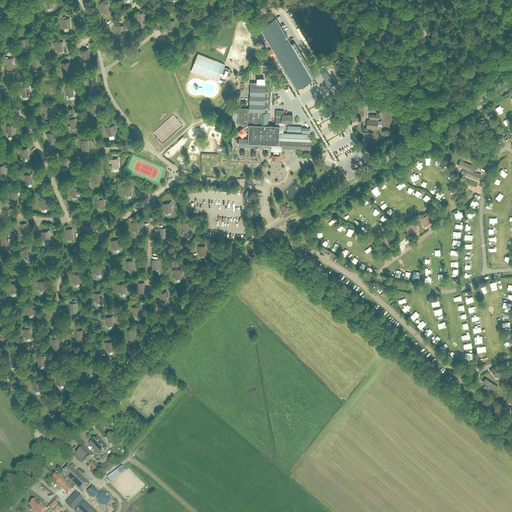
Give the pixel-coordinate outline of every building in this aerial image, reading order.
[(24,24),(30,21),(26,14),(20,16),(24,24)] [(312,79),(291,44),(275,18),(260,27),(297,88),(312,79)] [(89,57),(88,49),(80,50),(80,53),(82,53),(82,55),(81,55),(82,58),(89,57)] [(198,53),(191,71),(218,82),(219,79),(225,82),(228,75),(230,76),(232,72),(230,71),(231,69),(224,67),(225,64),(198,53)] [(13,70),(12,61),(14,61),(13,58),(5,59),(7,71),(13,70)] [(70,70),(69,62),(61,63),(62,66),(63,66),(63,68),(63,71),(70,70)] [(333,65),(320,73),(329,86),(342,78),(333,65)] [(88,72),(88,77),(87,78),(87,83),(89,83),(89,85),(96,85),(95,75),(94,75),(94,72),(88,72)] [(236,123),(242,123),(241,126),(243,127),(238,131),(242,137),(247,132),(249,132),(248,139),(242,138),(241,146),(271,148),(271,150),(274,151),(273,154),(279,154),(278,151),(282,151),(282,148),(312,149),(312,134),(283,133),(283,122),(293,122),(293,115),(284,114),(284,111),(276,110),(275,126),(260,125),(260,112),(268,113),(268,109),(270,110),(271,91),(269,91),(269,83),(270,83),(250,82),(250,83),(251,83),(249,108),(237,108),(236,123)] [(233,87),(228,85),(224,95),(229,97),(233,87)] [(380,115),(374,115),(369,114),(369,118),(371,118),(371,120),(367,120),(366,127),(378,128),(378,119),(380,119),(380,115)] [(107,130),(108,136),(115,135),(114,130),(116,130),(116,128),(116,127),(115,126),(115,125),(113,125),(113,126),(105,127),(105,131),(107,130)] [(467,169),(465,174),(480,180),(482,174),(473,170),(475,165),(460,160),(458,166),(467,169)] [(6,194),(14,207),(20,203),(13,191),(6,194)] [(428,215),(420,219),(422,225),(431,220),(428,215)] [(25,237),(23,222),(16,223),(18,237),(25,237)] [(414,222),(405,226),(408,232),(417,228),(414,222)] [(67,244),(74,243),(72,228),(65,229),(67,244)] [(389,235),(380,240),(383,245),(392,240),(389,235)] [(26,303),(26,309),(28,309),(28,314),(35,314),(34,305),(30,305),(30,303),(26,303)] [(408,314),(414,309),(410,305),(404,310),(408,314)] [(12,364),(20,364),(19,353),(11,354),(12,364)] [(142,394),(162,395),(163,378),(142,378),(142,394)] [(107,448),(98,437),(89,445),(99,455),(107,448)] [(81,463),(85,459),(92,453),(84,445),(84,446),(74,455),(81,463)] [(95,471),(98,469),(92,462),(90,465),(95,471)] [(89,484),(86,480),(89,478),(80,470),(77,472),(76,473),(74,470),(76,468),(73,465),(71,467),(69,465),(62,472),(67,477),(66,478),(67,479),(65,481),(62,478),(56,483),(68,494),(73,489),(69,485),(72,483),(81,492),(89,484)] [(106,470),(108,474),(117,469),(115,466),(106,470)] [(92,498),(98,492),(92,486),(86,492),(92,498)] [(98,503),(99,504),(100,505),(101,506),(102,506),(103,506),(104,506),(105,506),(106,506),(107,505),(108,505),(109,504),(110,503),(110,502),(110,501),(111,500),(111,499),(110,498),(110,497),(109,496),(109,495),(108,494),(107,493),(106,493),(105,493),(104,493),(103,493),(102,493),(100,494),(99,495),(98,496),(98,497),(97,498),(97,499),(97,500),(97,501),(98,502),(98,503)] [(35,500),(30,505),(33,509),(32,510),(34,511),(43,511),(47,509),(40,502),(38,503),(35,500)] [(54,500),(49,506),(53,510),(59,503),(54,500)] [(94,511),(84,502),(74,511),(94,511)]
